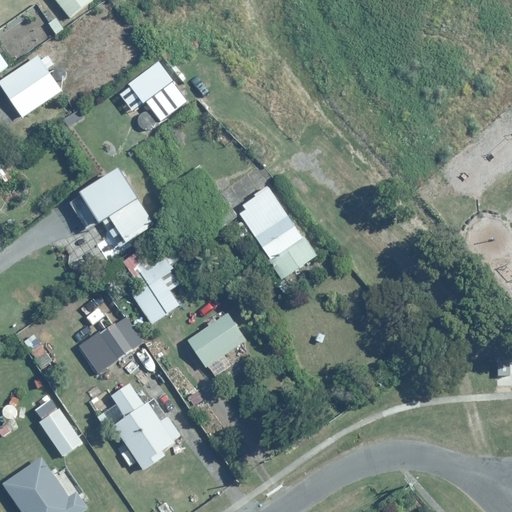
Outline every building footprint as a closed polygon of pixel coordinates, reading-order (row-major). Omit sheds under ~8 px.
[(56,0),(70,16),(90,0),(56,0)] [(47,51),(41,55),(35,46),(8,64),(0,51),(0,88),(20,120),(37,110),(65,91),(49,66),(54,63),(47,51)] [(118,167),(79,192),(68,198),(89,230),(110,217),(125,241),(153,224),(118,167)] [(272,184),(242,204),(245,208),(238,212),(282,278),(318,254),(272,184)] [(178,244),(154,260),(131,275),(141,289),(133,294),(152,323),(182,303),(173,289),(183,283),(172,267),(187,257),(178,244)] [(229,312),(188,340),(206,367),(247,340),(229,312)] [(80,344),(92,365),(104,367),(135,349),(119,321),(80,344)] [(110,393),(126,417),(113,425),(143,470),(165,455),(161,450),(174,441),(148,402),(145,404),(129,381),(110,393)] [(50,397),(35,407),(43,418),(39,421),(62,456),(84,441),(61,406),(57,408),(50,397)] [(68,463),(55,472),(42,454),(2,481),(22,511),(82,511),(90,507),(79,492),(85,488),(68,463)]
